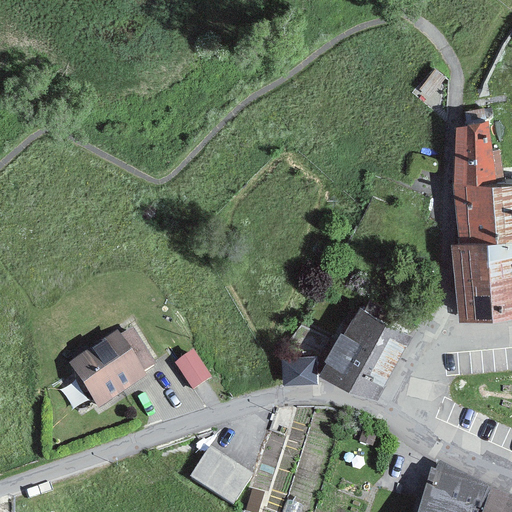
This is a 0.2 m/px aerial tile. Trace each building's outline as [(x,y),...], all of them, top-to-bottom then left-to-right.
[(457,117),(454,176),(498,174),(494,115),(457,117)] [(456,236),(511,233),(511,173),(498,174),(454,176),(456,236)] [(511,233),(456,236),(462,311),(511,305),(511,233)] [(382,393),(416,329),(355,298),(322,362),(382,393)] [(97,405),(156,366),(130,327),(71,366),(97,405)] [(286,383),(320,380),(318,350),(283,353),(286,383)] [(193,391),(213,377),(195,351),(175,365),(193,391)] [(233,507),(254,473),(212,446),(190,480),(233,507)] [(486,511),(492,492),(431,475),(421,511),(486,511)] [(511,511),(511,502),(492,492),(486,511),(511,511)]
